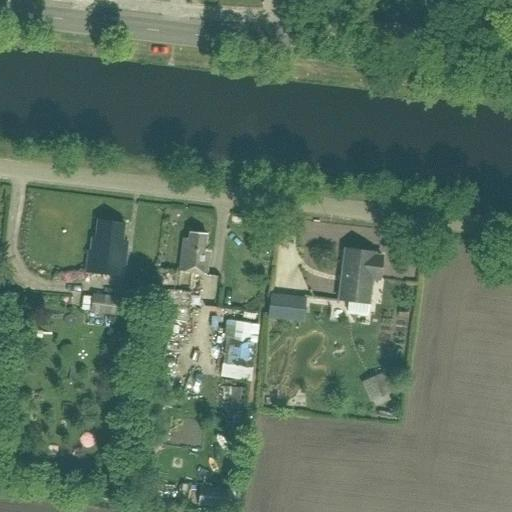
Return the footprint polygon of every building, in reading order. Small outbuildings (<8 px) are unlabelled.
[(89,253),(87,272),(122,277),(126,248),(119,247),(122,224),(98,222),(96,240),(92,239),(91,253),(89,253)] [(195,285),(196,274),(206,275),(209,252),(204,251),(206,235),(189,232),(188,240),(182,239),(178,271),(188,272),(186,284),(195,285)] [(342,270),(339,300),(367,303),(370,279),(377,280),(379,257),(369,256),(369,254),(350,252),(348,271),(342,270)] [(118,315),(120,297),(92,293),(92,296),(83,296),(81,309),(90,310),(90,312),(118,315)] [(305,299),(273,296),(271,319),(302,322),(305,299)] [(253,376),(255,362),(227,357),(225,371),(253,376)] [(384,377),(363,387),(370,402),(391,393),(384,377)] [(244,389),(231,388),(228,413),(241,414),(244,389)] [(199,488),(197,504),(229,508),(231,492),(199,488)]
